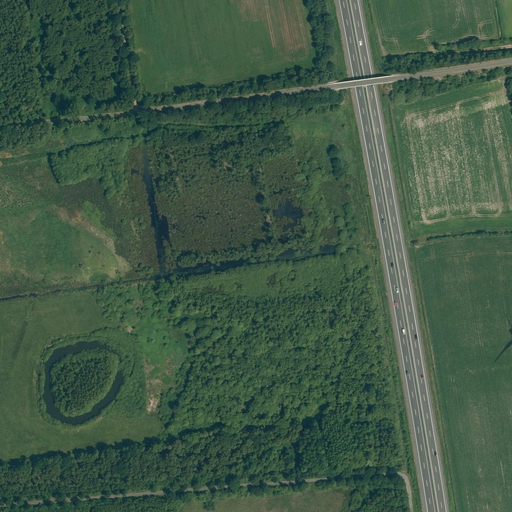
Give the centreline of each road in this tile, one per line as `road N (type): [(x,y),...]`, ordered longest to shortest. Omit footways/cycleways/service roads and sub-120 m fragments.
road 1 (motorway): [(442,511),(353,0)]
road 2 (motorway): [(342,0),(430,511)]
road 3 (unclassified): [(0,124),(511,62)]
road 4 (track): [(0,505),(399,473),(413,511)]
road 5 (track): [(511,42),(382,61)]
